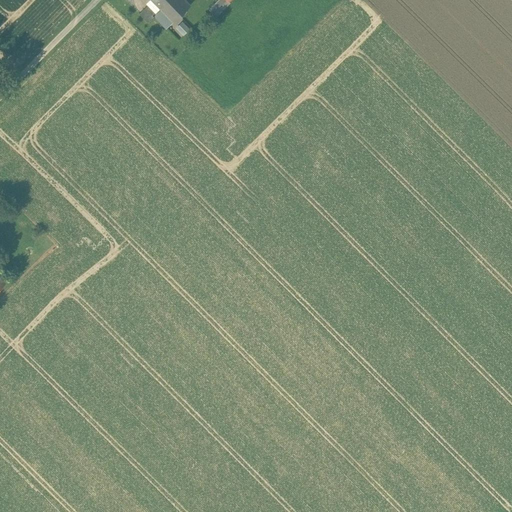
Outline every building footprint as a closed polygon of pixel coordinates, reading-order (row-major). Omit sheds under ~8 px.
[(186,0),(167,0),(159,8),(160,8),(171,20),(179,13),(189,3),(186,0)] [(216,0),(208,8),(214,15),(229,0),(228,0),(216,0)] [(147,4),(138,12),(146,21),(153,15),(156,12),(147,4)] [(171,20),(160,8),(156,12),(153,15),(164,27),(167,24),(171,20)] [(192,27),(179,13),(171,20),(167,24),(181,38),(192,27)] [(13,274),(0,260),(0,270),(8,279),(13,274)]
